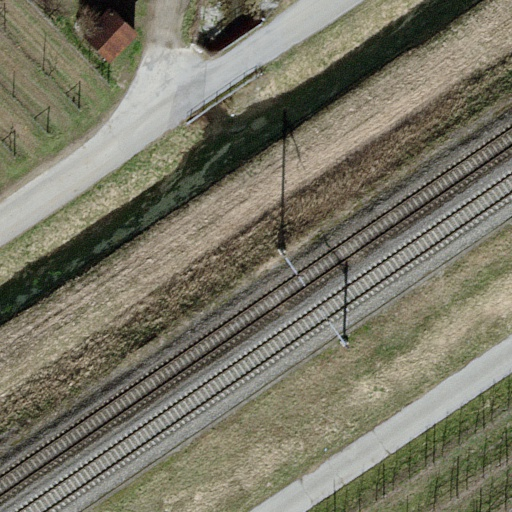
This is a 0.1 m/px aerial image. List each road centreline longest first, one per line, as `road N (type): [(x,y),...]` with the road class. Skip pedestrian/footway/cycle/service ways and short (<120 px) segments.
road 1 (track): [(341,0),(0,223)]
road 2 (track): [(278,511),(511,353)]
